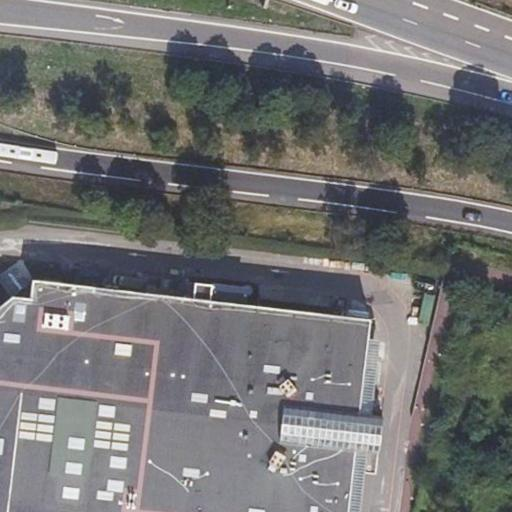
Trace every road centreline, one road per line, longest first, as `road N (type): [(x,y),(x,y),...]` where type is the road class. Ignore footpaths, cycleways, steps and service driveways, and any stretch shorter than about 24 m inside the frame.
road 1 (trunk): [(0,9),(354,54),(511,89)]
road 2 (trunk): [(0,149),(511,222)]
road 3 (trunk): [(375,0),(511,54)]
